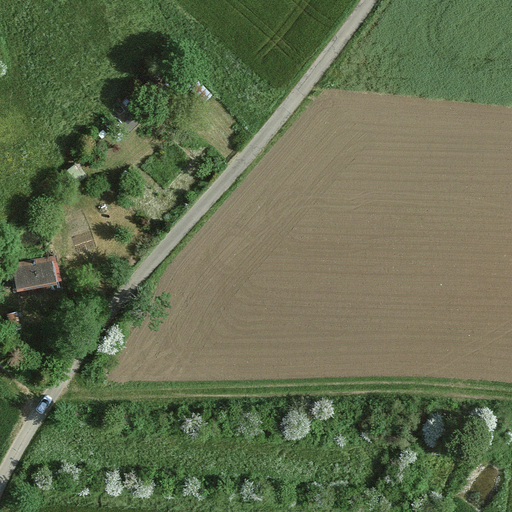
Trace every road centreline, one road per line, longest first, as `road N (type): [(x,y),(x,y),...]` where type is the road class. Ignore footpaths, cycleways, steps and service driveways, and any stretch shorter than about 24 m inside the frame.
road 1 (unclassified): [(0,485),(110,311),(370,0)]
road 2 (track): [(52,392),(444,386),(511,394)]
